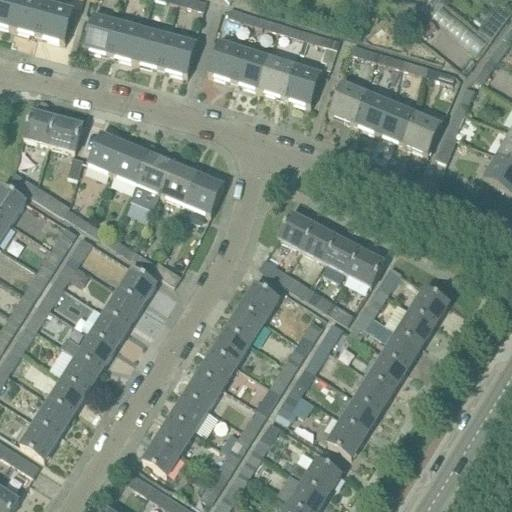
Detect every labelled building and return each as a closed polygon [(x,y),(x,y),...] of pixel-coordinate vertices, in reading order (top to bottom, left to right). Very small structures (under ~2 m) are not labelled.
[(0,0),(0,29),(13,33),(22,1),(19,0),(0,0)] [(154,0),(154,1),(180,9),(182,0),(154,0)] [(183,0),(182,0),(180,9),(204,15),(206,6),(183,0)] [(13,33),(39,41),(48,8),(22,1),(13,33)] [(48,8),(39,41),(65,48),(74,15),(48,8)] [(228,21),(252,28),(255,20),(230,12),(228,21)] [(84,53),(110,60),(119,27),(93,20),(84,53)] [(252,28),(279,36),(281,27),(255,20),(252,28)] [(429,25),(420,37),(426,42),(436,30),(429,25)] [(110,60),(136,67),(145,34),(119,27),(110,60)] [(279,36),(304,44),(306,35),(281,27),(279,36)] [(136,67),(162,74),(171,41),(145,34),(136,67)] [(304,44),(326,50),(321,65),(326,66),(324,72),(330,74),(340,45),(306,35),(304,44)] [(511,44),(505,40),(490,61),(497,67),(511,45),(511,44)] [(171,41),(162,74),(188,81),(197,49),(171,41)] [(208,79),(234,87),(244,55),(245,55),(247,46),(238,43),(235,52),(219,46),(208,79)] [(351,58),(376,66),(379,57),(353,49),(351,58)] [(234,87),(259,95),(270,63),(245,55),(244,55),(234,87)] [(376,66),(402,73),(405,65),(379,57),(376,66)] [(497,67),(490,61),(474,83),(482,88),(497,67)] [(259,95),(285,103),(295,71),(270,63),(259,95)] [(402,73),(427,81),(429,72),(405,65),(402,73)] [(295,71),(285,103),(311,112),(321,79),(295,71)] [(427,81),(452,88),(455,80),(429,72),(427,81)] [(329,119),(354,129),(367,98),(342,88),(329,119)] [(466,91),(455,116),(464,119),(474,95),(466,91)] [(354,129),(378,140),(392,108),(367,98),(354,129)] [(378,140),(403,150),(416,119),(392,108),(378,140)] [(455,116),(445,140),(454,144),(464,119),(455,116)] [(24,144),(49,151),(57,124),(31,117),(24,144)] [(416,119),(403,150),(428,161),(441,129),(416,119)] [(57,124),(49,151),(75,159),(77,150),(82,131),(57,124)] [(511,138),(511,137),(497,160),(511,168),(511,138)] [(87,170),(112,181),(126,149),(101,138),(87,170)] [(454,144),(445,140),(435,164),(446,168),(456,145),(454,144)] [(112,181),(137,191),(150,159),(126,149),(112,181)] [(137,191),(161,201),(174,169),(150,159),(137,191)] [(511,168),(497,160),(483,184),(511,200),(511,168)] [(32,201),(67,223),(74,200),(73,200),(83,165),(73,162),(61,205),(38,191),(32,201)] [(161,201),(185,211),(199,180),(174,169),(161,201)] [(9,186),(32,201),(38,191),(15,176),(9,186)] [(199,180),(185,211),(211,222),(224,190),(199,180)] [(482,187),(476,198),(485,203),(491,191),(482,187)] [(2,191),(0,194),(0,221),(11,228),(25,206),(2,191)] [(67,223),(86,235),(91,228),(75,218),(82,202),(74,200),(67,223)] [(278,244),(301,256),(314,231),(291,219),(278,244)] [(0,221),(0,244),(11,228),(0,221)] [(86,235),(109,250),(114,242),(91,228),(86,235)] [(301,256),(324,268),(338,243),(314,231),(301,256)] [(65,232),(52,254),(61,260),(75,238),(65,232)] [(109,250),(131,264),(136,256),(114,242),(109,250)] [(81,243),(67,264),(77,270),(78,271),(92,249),(91,249),(81,243)] [(326,269),(321,278),(340,288),(345,279),(348,281),(361,255),(338,243),(324,268),(326,269)] [(52,254),(37,276),(47,282),(61,260),(52,254)] [(361,255),(348,281),(371,293),(384,268),(361,255)] [(131,264),(153,278),(158,270),(136,256),(131,264)] [(67,264),(57,281),(66,287),(77,270),(67,264)] [(259,274),(281,288),(287,278),(265,264),(259,274)] [(158,270),(153,278),(174,292),(181,282),(159,268),(158,270)] [(392,272),(377,295),(393,305),(395,301),(390,297),(401,278),(392,272)] [(132,274),(118,296),(142,312),(156,290),(132,274)] [(37,276),(23,298),(33,304),(47,282),(37,276)] [(281,288),(303,302),(309,292),(287,278),(281,288)] [(53,287),(40,309),(49,315),(63,293),(53,287)] [(255,290),(241,312),(265,327),(279,305),(255,290)] [(303,302),(325,316),(331,306),(309,292),(303,302)] [(425,293),(411,315),(435,331),(449,308),(425,293)] [(377,295),(364,317),(373,323),(382,309),(388,313),(393,305),(377,295)] [(118,296),(104,318),(128,334),(142,312),(118,296)] [(23,298),(9,320),(19,326),(33,304),(23,298)] [(331,306),(325,316),(347,330),(354,320),(331,306)] [(40,309),(26,331),(35,337),(49,315),(40,309)] [(241,312),(227,334),(251,349),(265,327),(241,312)] [(411,315),(397,338),(421,353),(435,331),(411,315)] [(317,317),(297,348),(308,354),(327,324),(317,317)] [(373,323),(364,317),(350,338),(360,344),(373,323)] [(104,318),(90,340),(114,356),(128,334),(104,318)] [(9,320),(0,334),(0,345),(5,348),(19,326),(9,320)] [(333,327),(319,350),(329,357),(343,334),(333,327)] [(26,331),(12,352),(22,358),(35,337),(26,331)] [(227,334),(213,356),(236,371),(251,349),(227,334)] [(397,338),(383,360),(407,375),(421,353),(397,338)] [(60,352),(76,362),(100,378),(114,356),(90,340),(83,351),(67,341),(60,352)] [(297,348),(283,370),(294,376),(308,354),(297,348)] [(319,350),(305,373),(315,379),(329,357),(319,350)] [(12,352),(0,371),(0,376),(7,381),(13,372),(27,381),(36,367),(22,358),(12,352)] [(213,356),(199,378),(222,393),(236,371),(213,356)] [(383,360),(369,382),(393,397),(407,375),(383,360)] [(76,362),(62,384),(86,400),(100,378),(76,362)] [(283,370),(269,392),(280,399),(294,376),(283,370)] [(305,373),(291,395),(301,401),(315,379),(305,373)] [(199,378),(185,400),(208,415),(222,393),(199,378)] [(369,382),(355,404),(379,419),(393,397),(369,382)] [(62,384),(48,407),(72,422),(86,400),(62,384)] [(246,400),(242,406),(266,421),(280,399),(269,392),(266,398),(258,393),(252,404),(246,400)] [(301,401),(291,395),(273,422),(283,428),(286,422),(288,423),(301,401)] [(185,400),(171,422),(194,437),(208,415),(185,400)] [(355,404),(341,426),(365,441),(379,419),(355,404)] [(256,415),(242,437),(252,443),(266,421),(242,406),(256,415)] [(48,407),(34,429),(58,444),(72,422),(48,407)] [(171,422),(157,444),(180,459),(194,437),(171,422)] [(365,441),(341,426),(327,448),(351,464),(365,441)] [(271,427),(253,455),(263,461),(276,440),(283,444),(287,437),(271,427)] [(58,444),(34,429),(20,451),(44,466),(58,444)] [(221,454),(228,459),(238,465),(252,443),(242,437),(238,442),(231,438),(221,454)] [(180,459),(157,444),(143,466),(166,482),(180,459)] [(0,461),(11,468),(18,459),(0,447),(0,461)] [(253,455),(239,477),(249,483),(263,461),(253,455)] [(303,457),(290,479),(291,479),(303,487),(327,502),(341,480),(324,469),(317,465),(316,466),(303,457)] [(18,459),(11,468),(34,483),(40,473),(18,459)] [(228,459),(214,481),(224,487),(238,465),(228,459)] [(239,477),(225,499),(235,506),(249,483),(239,477)] [(125,487),(147,501),(153,492),(131,478),(125,487)] [(224,487),(214,481),(200,503),(210,510),(224,487)] [(303,487),(289,509),(293,511),(320,511),(327,502),(303,487)] [(147,501),(163,511),(171,511),(175,506),(153,492),(147,501)] [(0,493),(0,511),(14,511),(19,506),(0,493)] [(230,511),(235,506),(225,499),(216,511),(230,511)]
